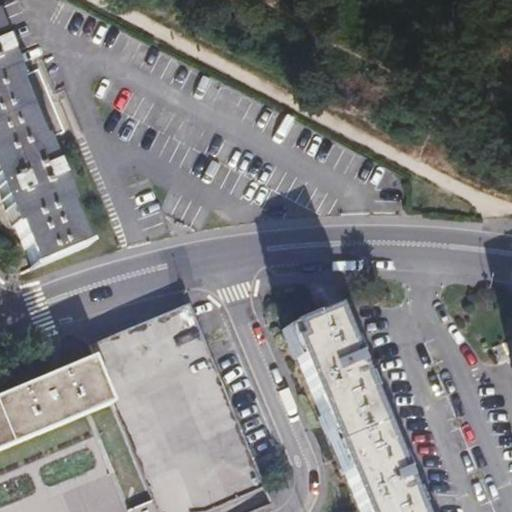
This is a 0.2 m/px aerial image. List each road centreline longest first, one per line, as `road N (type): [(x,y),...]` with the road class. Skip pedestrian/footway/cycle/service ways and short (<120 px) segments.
road 1 (track): [(93,0),(511,216)]
road 2 (residential): [(219,258),(359,242),(511,257)]
road 3 (residential): [(219,258),(306,471),(294,511)]
road 4 (residential): [(0,325),(219,258)]
